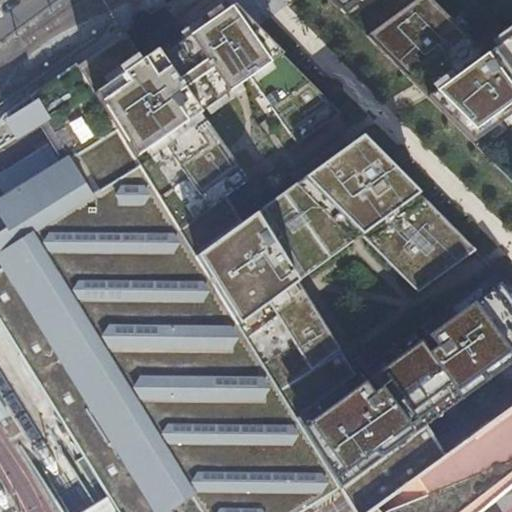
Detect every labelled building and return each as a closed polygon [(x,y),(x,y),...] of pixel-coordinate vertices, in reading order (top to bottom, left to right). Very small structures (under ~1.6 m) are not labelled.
[(350,0),(331,0),(340,9),(350,0)] [(511,32),(483,53),(430,0),(413,0),(365,35),(471,142),(511,111),(511,32)] [(93,91),(194,255),(241,222),(225,196),(246,180),(197,112),(247,76),(285,130),(292,125),(301,139),(339,112),(232,4),(154,49),(158,56),(144,66),(141,60),(93,91)] [(93,91),(141,60),(124,35),(76,66),(93,91)] [(0,268),(0,324),(82,456),(75,460),(99,500),(100,502),(99,503),(104,511),(299,511),(321,499),(338,488),(194,255),(93,91),(76,66),(74,62),(2,113),(0,116),(0,145),(42,119),(66,157),(0,199),(0,258),(4,265),(0,268)] [(301,139),(292,125),(285,130),(295,143),(301,139)] [(241,222),(194,255),(295,418),(352,376),(296,277),(358,220),(423,286),(474,249),(361,135),(241,222)] [(370,393),(435,346),(427,335),(440,325),(449,337),(508,293),(490,275),(352,376),(295,418),(300,425),(362,383),(370,393)] [(337,486),(425,425),(413,408),(511,335),(511,297),(508,293),(449,337),(440,325),(427,335),(435,346),(370,393),(362,383),(300,425),(337,486)] [(511,335),(413,408),(425,425),(511,361),(511,335)] [(425,425),(337,486),(353,511),(483,511),(472,494),(461,500),(455,490),(511,458),(511,404),(444,454),(425,425)] [(461,500),(472,494),(511,466),(511,458),(455,490),(461,500)] [(104,511),(99,503),(100,502),(99,500),(80,511),(104,511)]
